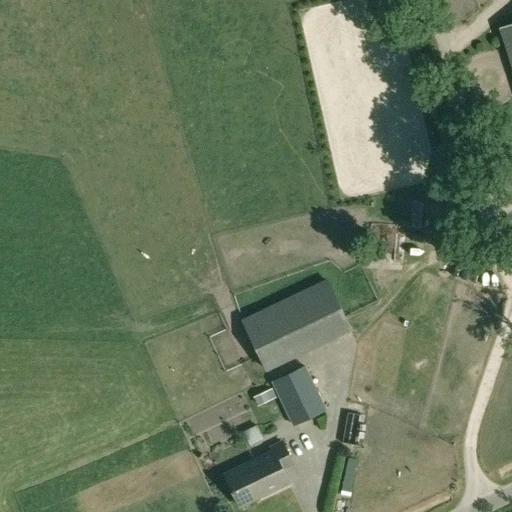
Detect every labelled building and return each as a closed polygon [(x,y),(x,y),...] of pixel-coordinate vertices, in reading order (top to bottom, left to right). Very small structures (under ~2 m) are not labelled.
[(511,72),(511,23),(497,28),(511,72)] [(265,371),(352,330),(326,278),(240,319),(255,350),(265,371)] [(423,369),(479,382),(500,295),(469,287),(453,354),(429,348),(423,369)] [(293,426),(327,410),(305,365),(271,381),(293,426)] [(363,447),(368,415),(345,411),(339,443),(363,447)] [(271,447),(270,447),(271,449),(221,474),(238,508),(290,483),(284,470),(294,465),(283,440),(270,446),(271,447)]
